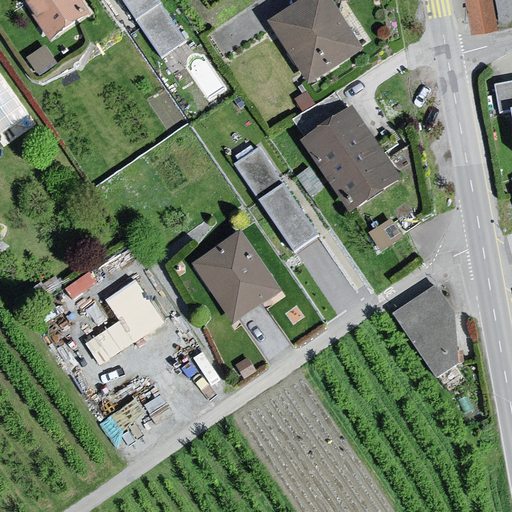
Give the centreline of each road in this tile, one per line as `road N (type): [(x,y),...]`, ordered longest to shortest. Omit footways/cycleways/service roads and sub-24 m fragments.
road 1 (residential): [(483,244),(444,259),(74,511)]
road 2 (tertiary): [(448,57),(483,244)]
road 3 (tertiary): [(483,244),(510,395)]
